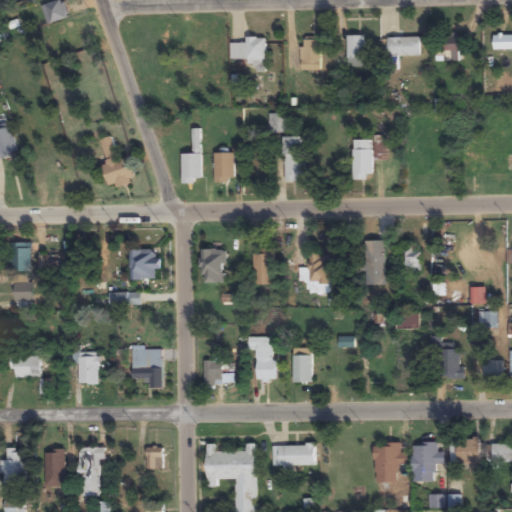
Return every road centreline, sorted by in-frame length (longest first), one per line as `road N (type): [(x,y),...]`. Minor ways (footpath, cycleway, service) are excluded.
road 1 (residential): [(0,218),(511,205)]
road 2 (residential): [(511,411),(0,419)]
road 3 (residential): [(409,0),(104,11)]
road 4 (residential): [(185,511),(182,216)]
road 5 (residential): [(182,216),(100,0)]
